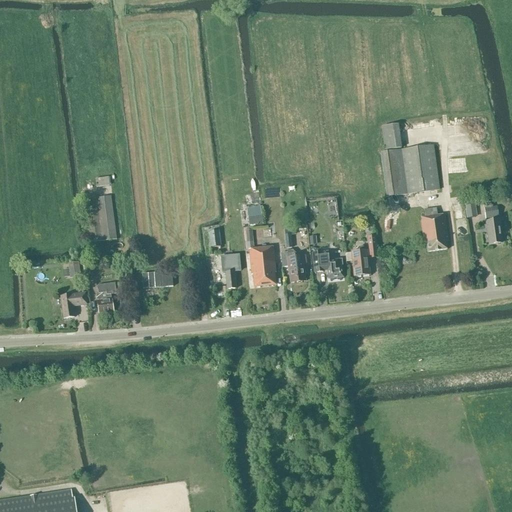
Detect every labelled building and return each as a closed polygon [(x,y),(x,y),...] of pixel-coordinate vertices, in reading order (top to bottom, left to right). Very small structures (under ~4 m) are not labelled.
[(397,125),(382,127),(385,151),(401,149),(397,125)] [(439,190),(433,146),(401,151),(407,194),(439,190)] [(387,197),(407,194),(401,151),(380,153),(387,197)] [(109,185),(108,178),(95,180),(96,187),(109,185)] [(98,199),(103,242),(116,240),(110,197),(98,199)] [(90,243),(103,242),(98,199),(85,200),(90,243)] [(477,217),(475,202),(464,203),(466,219),(477,217)] [(498,219),(497,207),(484,209),(485,220),(498,219)] [(246,209),(249,226),(263,224),(262,215),(261,216),(260,208),(249,209),(246,209)] [(424,210),(425,217),(420,217),(424,241),(445,238),(447,238),(444,215),(438,216),(437,215),(436,209),(424,210)] [(456,220),(466,219),(465,211),(455,212),(456,220)] [(503,244),(499,220),(485,222),(488,246),(503,244)] [(219,231),(208,233),(210,249),(221,247),(219,231)] [(297,235),(286,235),(286,245),(297,246),(297,235)] [(377,258),(375,237),(367,238),(370,259),(377,258)] [(445,238),(424,241),(424,244),(426,244),(427,253),(447,250),(445,238)] [(274,273),(276,273),(273,247),(249,250),(252,276),(253,275),(254,287),(275,285),(274,273)] [(365,252),(365,250),(363,248),(359,248),(356,251),(356,253),(346,254),(347,262),(352,261),(354,277),(370,275),(367,252),(365,252)] [(305,282),(303,264),(306,264),(305,256),(297,257),(297,252),(294,252),(292,251),(286,251),(287,253),(281,254),(282,268),(288,267),(290,283),(305,282)] [(328,279),(343,278),(342,267),(339,267),(338,261),(322,262),(322,254),(312,255),(314,272),(323,271),(323,269),(327,269),(328,279)] [(223,273),(225,273),(227,290),(236,289),(234,272),(240,272),(239,256),(221,257),(223,273)] [(80,277),(78,262),(67,264),(69,279),(80,277)] [(172,284),(171,269),(141,272),(142,287),(172,284)] [(116,294),(115,283),(97,286),(98,294),(96,294),(97,301),(96,301),(98,315),(114,313),(112,299),(111,295),(116,294)] [(73,307),(87,305),(85,292),(60,296),(64,319),(75,318),(73,307)] [(76,511),(75,498),(73,498),(71,490),(0,500),(0,511),(76,511)]
